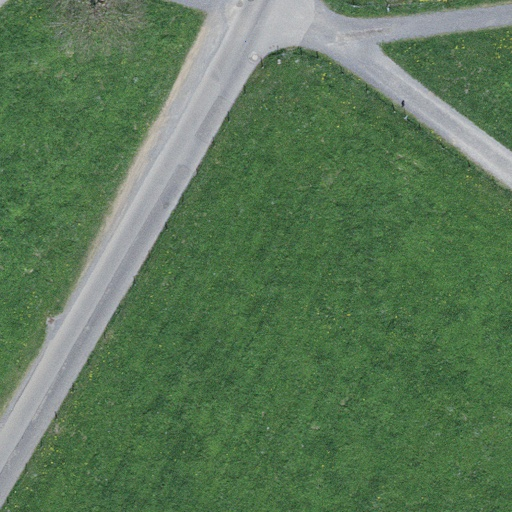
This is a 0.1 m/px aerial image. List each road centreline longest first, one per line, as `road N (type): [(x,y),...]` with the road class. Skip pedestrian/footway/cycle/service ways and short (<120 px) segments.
road 1 (residential): [(260,0),(223,82),(0,471)]
road 2 (track): [(268,0),(322,29),(511,170)]
road 3 (track): [(511,10),(322,29)]
